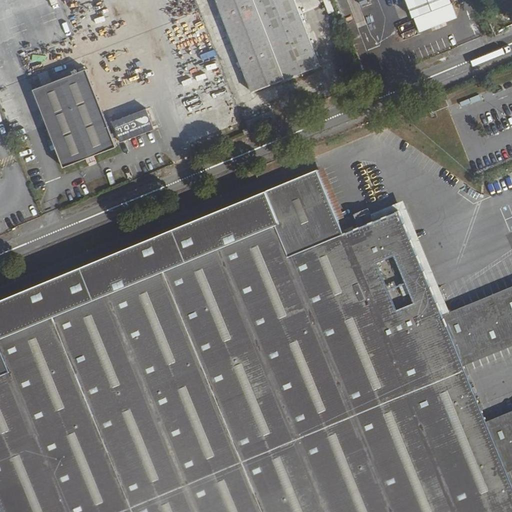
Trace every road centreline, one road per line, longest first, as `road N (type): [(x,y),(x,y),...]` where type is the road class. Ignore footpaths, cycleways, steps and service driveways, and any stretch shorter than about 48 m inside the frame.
road 1 (residential): [(0,254),(387,94)]
road 2 (unknown): [(128,31),(2,71),(37,173),(40,237)]
road 3 (unknown): [(165,120),(244,93),(214,0)]
